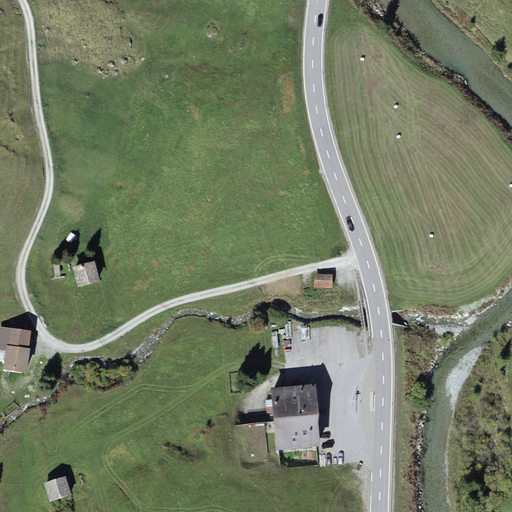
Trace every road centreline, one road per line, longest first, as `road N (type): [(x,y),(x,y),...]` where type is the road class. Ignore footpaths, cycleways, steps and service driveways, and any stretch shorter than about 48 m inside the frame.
road 1 (track): [(366,256),(176,303),(73,353),(50,344),(22,288),(21,266),(52,200),(52,173),(21,0)]
road 2 (primary): [(382,511),(384,339),(314,99),(318,0)]
